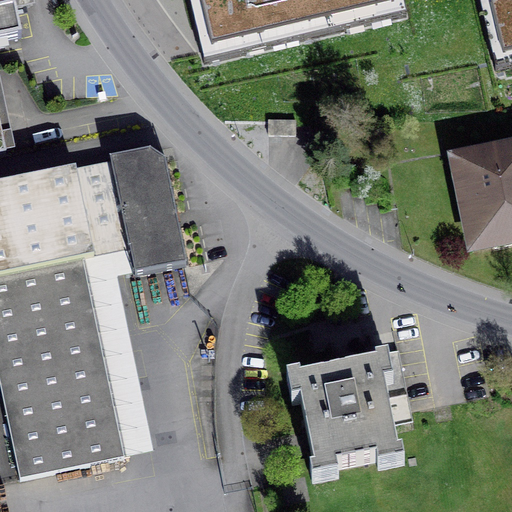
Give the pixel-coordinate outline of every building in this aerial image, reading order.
[(0,0),(0,33),(18,30),(12,0),(0,0)] [(188,0),(204,61),(264,46),(253,0),(188,0)] [(403,0),(253,0),(264,46),(406,12),(403,0)] [(511,64),(511,0),(479,0),(496,68),(511,64)] [(313,138),(301,140),(307,179),(319,177),(313,138)] [(511,152),(445,166),(466,265),(511,255),(511,152)] [(116,285),(182,273),(161,171),(147,161),(0,193),(0,400),(18,482),(149,458),(116,285)] [(381,375),(296,393),(315,487),(401,469),(381,375)]
